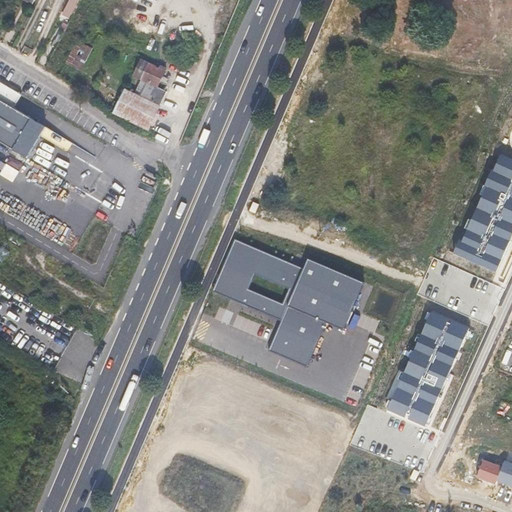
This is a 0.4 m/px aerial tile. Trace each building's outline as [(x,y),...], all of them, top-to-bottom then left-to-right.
[(80,0),(73,13),(48,62),(59,68),(87,13),(85,12),(91,0),(80,0)] [(71,0),(66,10),(73,13),(80,0),(71,0)] [(387,0),(457,32),(471,0),(387,0)] [(65,62),(81,71),(92,49),(76,41),(65,62)] [(157,88),(165,71),(142,60),(134,76),(142,80),(135,94),(126,89),(114,113),(148,129),(166,92),(157,88)] [(0,144),(26,160),(46,127),(14,108),(20,97),(0,84),(0,144)] [(458,255),(498,272),(511,239),(511,159),(501,155),(458,255)] [(270,348),(306,364),(326,322),(344,330),(363,283),(307,259),(303,269),(235,241),(230,253),(214,289),(282,321),(270,348)] [(389,409),(426,427),(470,329),(432,313),(389,409)] [(478,477),(496,484),(498,480),(503,467),(484,460),(478,477)] [(503,467),(498,480),(511,485),(511,463),(505,461),(503,467)] [(224,511),(240,511),(248,489),(233,484),(224,511)] [(314,500),(309,510),(312,511),(330,511),(332,508),(314,500)]
